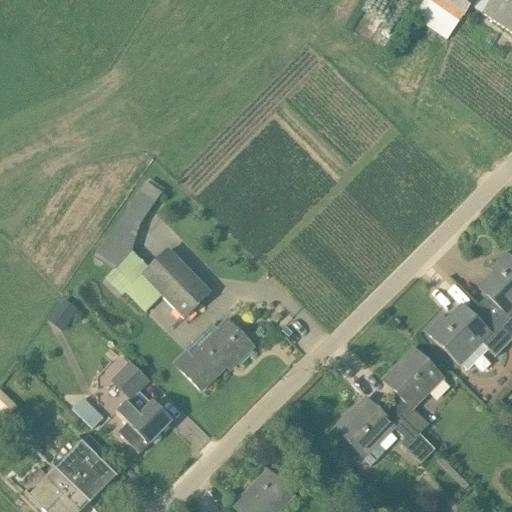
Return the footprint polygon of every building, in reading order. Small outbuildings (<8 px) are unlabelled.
[(475,0),(426,0),(460,23),(475,0)] [(511,0),(493,0),(483,16),(511,34),(511,0)] [(145,184),(94,258),(113,272),(129,289),(124,294),(145,315),(161,299),(184,322),(211,295),(168,251),(149,269),(132,252),(140,226),(161,195),(145,184)] [(478,308),(511,340),(511,262),(505,255),(491,269),(496,274),(487,284),(494,291),(487,299),(478,308)] [(63,301),(52,315),(67,326),(78,312),(63,301)] [(439,321),(426,335),(459,367),(460,366),(467,373),(488,352),(495,359),(511,341),(511,340),(478,308),(462,325),(454,317),(445,326),(439,321)] [(273,322),(277,327),(283,321),(279,317),(273,322)] [(253,350),(226,321),(216,331),(212,327),(174,365),(201,393),(227,369),(230,372),(253,350)] [(393,372),(383,383),(399,398),(390,407),(420,436),(429,426),(412,410),(427,395),(441,380),(419,359),(400,379),(393,372)] [(150,403),(137,416),(127,406),(149,383),(128,363),(109,382),(128,401),(115,414),(127,426),(118,435),(138,456),(171,424),(150,403)] [(85,398),(74,410),(94,430),(106,417),(85,398)] [(358,417),(339,438),(367,464),(371,468),(381,457),(383,455),(384,453),(382,449),(380,447),(378,446),(379,445),(393,430),(403,440),(399,444),(420,465),(435,450),(420,436),(390,407),(381,416),(364,400),(353,412),(358,417)] [(87,507),(116,478),(81,444),(82,444),(79,441),(73,442),(67,445),(62,449),(57,454),(54,461),(52,467),(50,470),(87,507)] [(38,469),(18,489),(28,499),(41,511),(82,511),(87,507),(50,470),(48,468),(42,474),(38,469)] [(278,511),(292,499),(266,473),(248,492),(252,497),(237,511),(278,511)]
